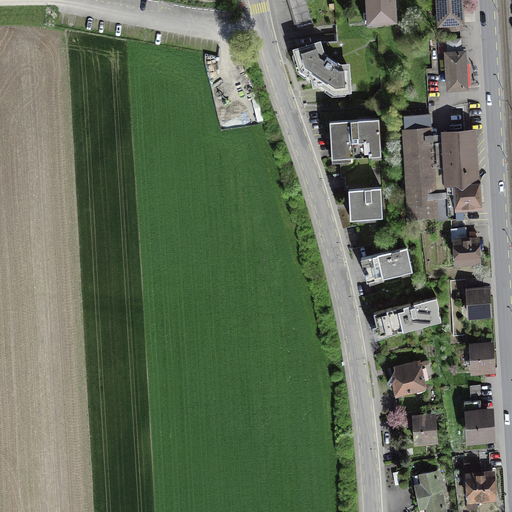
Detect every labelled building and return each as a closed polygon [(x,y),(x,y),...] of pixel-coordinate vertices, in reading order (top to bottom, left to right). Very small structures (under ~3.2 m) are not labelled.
[(289,0),(296,27),(312,24),(306,0),(289,0)] [(360,0),(362,23),(394,21),(392,0),(360,0)] [(437,0),(439,24),(445,23),(446,31),(461,30),(460,22),(462,22),(461,4),(462,3),(461,0),(437,0)] [(320,40),(292,48),(299,74),(331,96),(348,96),(348,65),(336,65),(322,56),(320,40)] [(467,51),(445,52),(446,93),(469,92),(467,51)] [(431,114),(403,115),(407,220),(436,219),(432,133),(431,114)] [(382,120),(328,121),(329,159),(341,158),(382,158),(382,120)] [(476,131),(432,133),(436,219),(464,218),(464,208),(483,207),(482,182),(478,182),(476,131)] [(382,158),(341,158),(341,177),(346,177),(346,188),(382,188),(382,158)] [(382,188),(346,188),(347,219),(382,218),(382,188)] [(481,237),(452,237),(453,265),(482,265),(481,237)] [(407,248),(360,257),(365,282),(412,272),(407,248)] [(491,287),(464,288),(466,320),(493,319),(491,287)] [(436,299),(372,312),(377,335),(441,321),(436,299)] [(495,343),(468,343),(469,377),(496,376),(495,343)] [(422,362),(391,368),(396,396),(427,391),(422,362)] [(494,410),(463,411),(464,446),(495,445),(494,410)] [(405,413),(392,416),(394,424),(407,421),(405,413)] [(436,415),(410,416),(411,447),(437,447),(436,415)] [(411,475),(415,495),(444,490),(440,469),(411,475)] [(462,474),(464,502),(497,500),(495,471),(462,474)] [(446,511),(448,511),(444,490),(415,495),(418,511),(446,511)]
